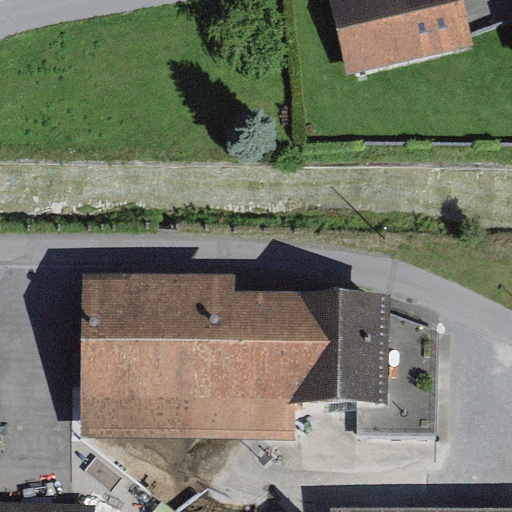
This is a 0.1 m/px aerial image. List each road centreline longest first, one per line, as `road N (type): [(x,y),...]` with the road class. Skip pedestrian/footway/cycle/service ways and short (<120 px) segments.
road 1 (track): [(53,249),(47,429),(309,495),(508,492),(504,317)]
road 2 (residential): [(511,320),(385,268),(302,256),(0,252)]
